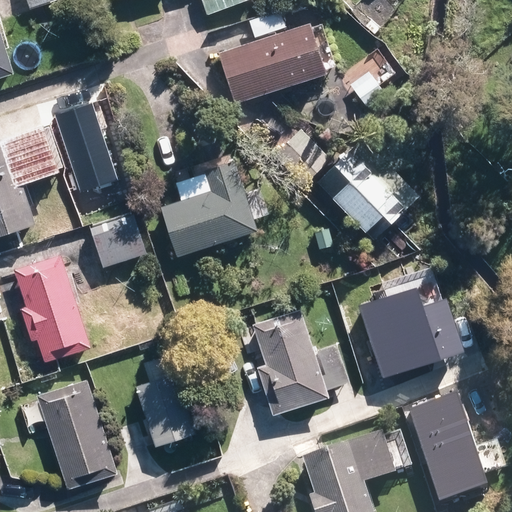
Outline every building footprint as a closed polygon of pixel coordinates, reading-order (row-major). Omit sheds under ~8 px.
[(204,0),(208,11),(241,0),(204,0)] [(325,73),(311,29),(212,60),(226,104),(325,73)] [(0,77),(11,73),(0,40),(0,77)] [(385,95),(369,72),(350,85),(365,108),(385,95)] [(310,179),(327,162),(296,133),(280,150),(310,179)] [(39,134),(0,146),(0,231),(31,222),(18,182),(51,171),(39,134)] [(373,237),(414,195),(360,143),(319,186),(373,237)] [(240,190),(231,163),(207,170),(215,197),(168,212),(180,249),(251,226),(240,190)] [(131,217),(93,229),(105,264),(143,252),(131,217)] [(85,346),(56,258),(18,270),(46,358),(85,346)] [(310,354),(296,312),(257,324),(270,365),(262,368),(275,408),(322,393),(319,385),(343,377),(333,346),(310,354)] [(174,374),(139,386),(157,441),(191,430),(174,374)] [(111,470),(83,382),(41,395),(69,484),(111,470)] [(378,438),(307,461),(323,511),(367,511),(359,483),(389,473),(378,438)]
